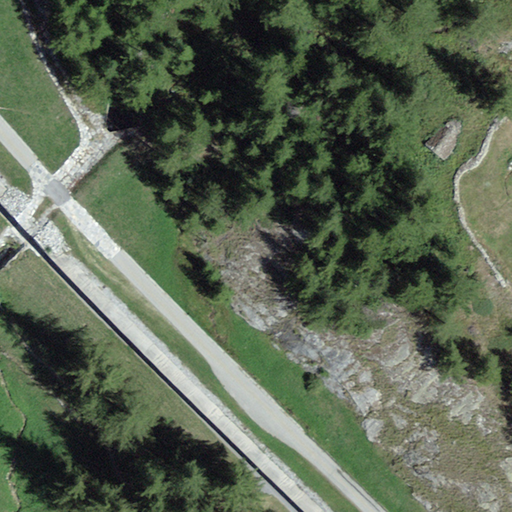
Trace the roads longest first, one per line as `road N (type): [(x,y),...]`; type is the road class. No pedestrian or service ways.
road 1 (primary): [(0,121),(392,511)]
road 2 (residential): [(373,511),(0,131)]
road 3 (residential): [(308,511),(0,198)]
